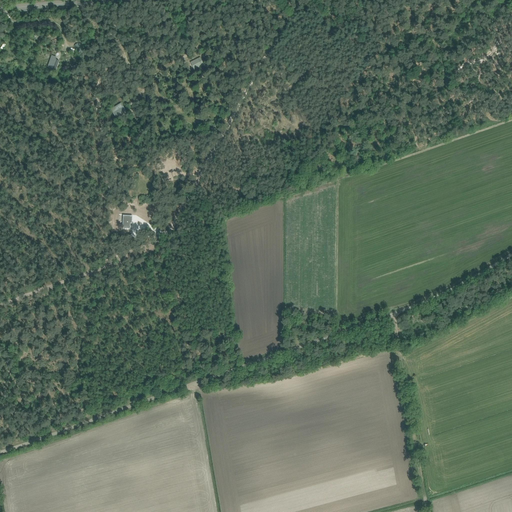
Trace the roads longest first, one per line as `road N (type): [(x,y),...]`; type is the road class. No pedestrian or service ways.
road 1 (unclassified): [(0,455),(415,306),(511,253)]
road 2 (track): [(0,305),(162,242),(299,0)]
road 3 (track): [(392,314),(426,511)]
